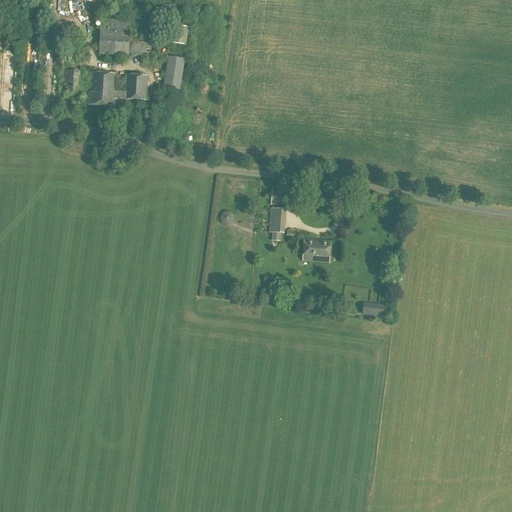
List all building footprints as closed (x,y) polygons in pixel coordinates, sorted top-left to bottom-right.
[(0,22),(20,23),(20,11),(20,3),(0,3),(0,11),(0,22)] [(129,38),(130,21),(100,20),(98,55),(128,56),(151,56),(151,38),(129,38)] [(186,45),(189,28),(174,26),(171,43),(186,45)] [(180,90),(185,59),(168,57),(163,88),(180,90)] [(80,92),(81,73),(66,72),(65,91),(80,92)] [(112,99),(113,92),(114,75),(91,74),(90,94),(88,93),(87,105),(112,106),(112,99)] [(113,92),(112,99),(145,100),(146,77),(126,76),(125,92),(113,92)] [(285,206),(286,192),(272,191),(271,205),(285,206)] [(283,233),(284,210),(272,209),(271,232),(272,232),(271,242),(280,242),(280,233),(283,233)] [(328,264),(329,242),(303,240),(301,262),(328,264)] [(384,306),(370,304),(369,316),(383,317),(384,306)]
